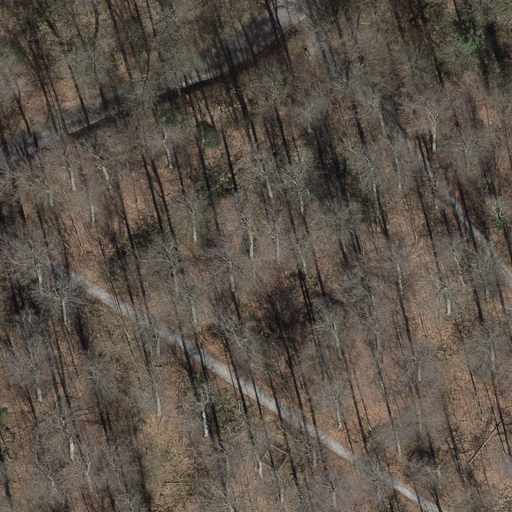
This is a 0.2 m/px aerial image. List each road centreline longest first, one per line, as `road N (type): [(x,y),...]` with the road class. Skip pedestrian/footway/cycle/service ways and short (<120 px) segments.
road 1 (track): [(288,0),(355,93),(403,135),(511,286)]
road 2 (residential): [(0,155),(225,54),(297,0)]
